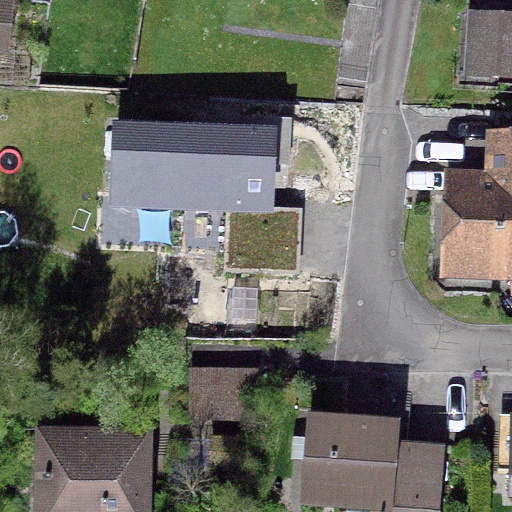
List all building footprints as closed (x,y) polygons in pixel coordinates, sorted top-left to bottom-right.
[(511,60),(496,60),(498,20),(469,18),(464,78),(511,81),(511,60)] [(272,141),(116,135),(113,213),(269,219),(272,141)] [(446,275),(511,277),(511,143),(489,143),(487,186),(474,186),(474,200),(448,199),(446,275)] [(188,417),(235,419),(248,384),(189,382),(188,417)] [(429,511),(434,459),(389,455),(391,435),(307,428),(301,503),(374,509),(374,511),(429,511)] [(508,499),(511,498),(511,435),(496,435),(495,477),(509,477),(508,499)] [(138,511),(140,442),(39,439),(37,511),(138,511)]
